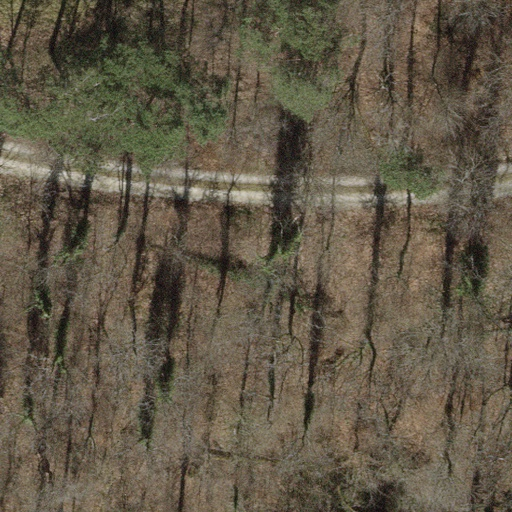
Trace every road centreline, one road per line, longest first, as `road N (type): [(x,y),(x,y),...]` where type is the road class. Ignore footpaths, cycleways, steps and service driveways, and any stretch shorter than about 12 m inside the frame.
road 1 (track): [(511,182),(184,213),(0,152)]
road 2 (track): [(184,213),(0,178)]
